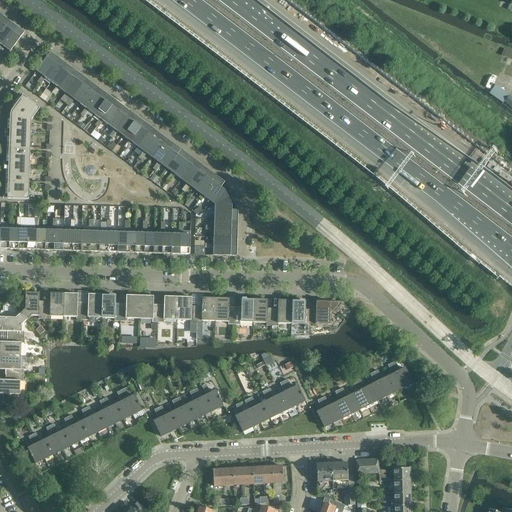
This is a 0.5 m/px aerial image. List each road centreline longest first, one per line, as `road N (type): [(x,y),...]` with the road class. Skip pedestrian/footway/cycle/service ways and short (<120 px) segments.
road 1 (motorway): [(183,0),(511,254)]
road 2 (residential): [(242,278),(239,185),(40,37)]
road 3 (motorway): [(511,208),(241,0)]
road 4 (residential): [(461,444),(468,397),(462,376),(365,287),(242,278)]
road 5 (residential): [(242,278),(0,271)]
road 6 (tertiary): [(300,448),(461,444)]
road 7 (tertiary): [(98,511),(158,458),(199,454)]
